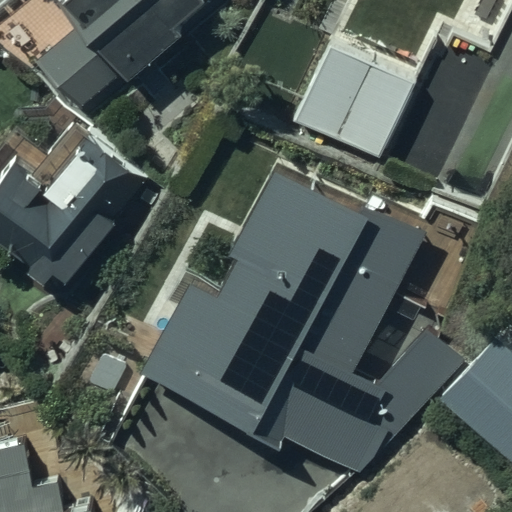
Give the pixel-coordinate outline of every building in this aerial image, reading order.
[(202,0),(74,0),(82,9),(37,47),(80,98),(127,59),(128,61),(202,0)] [(415,69),(329,30),(294,109),(377,150),(415,69)] [(150,166),(93,118),(49,170),(13,139),(0,155),(0,230),(56,276),(150,166)] [(436,307),(392,284),(428,214),(274,142),(230,227),(237,232),(218,273),(189,256),(143,355),(282,431),(285,424),(360,465),(465,352),(430,318),(436,307)] [(511,358),(498,345),(448,398),(511,459),(511,358)] [(30,413),(0,418),(0,511),(97,511),(90,474),(42,482),(30,413)]
